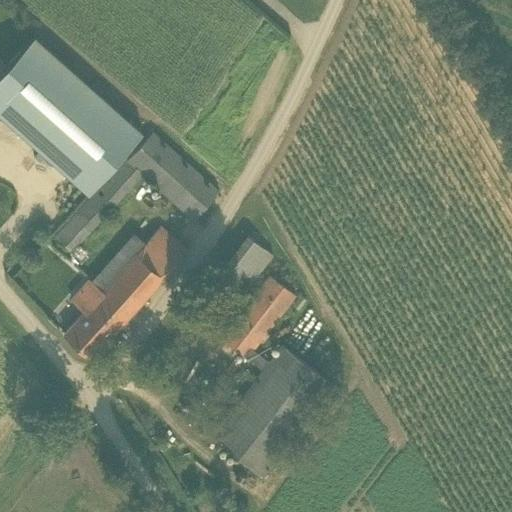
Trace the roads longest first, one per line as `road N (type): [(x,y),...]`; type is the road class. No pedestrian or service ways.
road 1 (unclassified): [(86,386),(185,271),(282,123),(339,0)]
road 2 (unclassified): [(160,511),(86,386)]
road 3 (unclassified): [(86,386),(0,289)]
